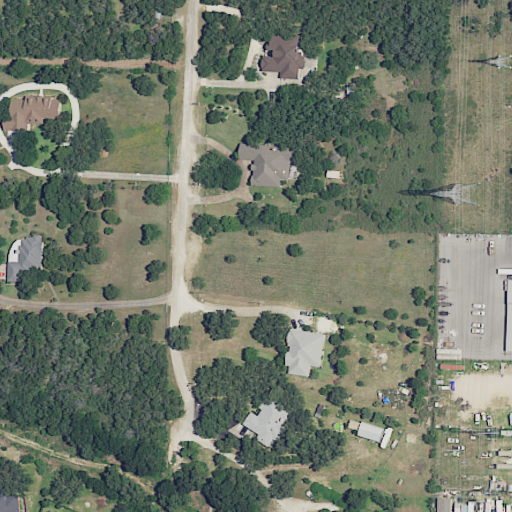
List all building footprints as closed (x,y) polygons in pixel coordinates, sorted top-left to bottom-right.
[(261,71),(280,71),(279,78),(299,79),(300,68),(300,69),(301,35),(267,34),(267,53),(261,53),(261,71)] [(4,130),(27,130),(27,124),(45,124),(45,118),(60,118),(60,96),(25,96),(24,99),(11,99),(11,116),(4,116),(4,130)] [(280,187),(281,178),(288,178),(288,161),(296,162),(297,146),(240,144),(239,159),(253,160),(252,185),(280,187)] [(9,277),(43,277),(42,238),(8,238),(9,277)] [(320,367),(324,333),(290,329),(285,373),(309,376),(310,365),(320,367)] [(241,425),(272,445),(293,412),(267,395),(255,414),(250,411),(241,425)] [(380,442),(384,428),(361,421),(357,436),(380,442)] [(0,495),(0,511),(20,511),(18,494),(0,495)] [(450,511),(451,498),(437,497),(437,511),(450,511)] [(454,511),(473,511),(473,503),(454,503),(454,511)]
